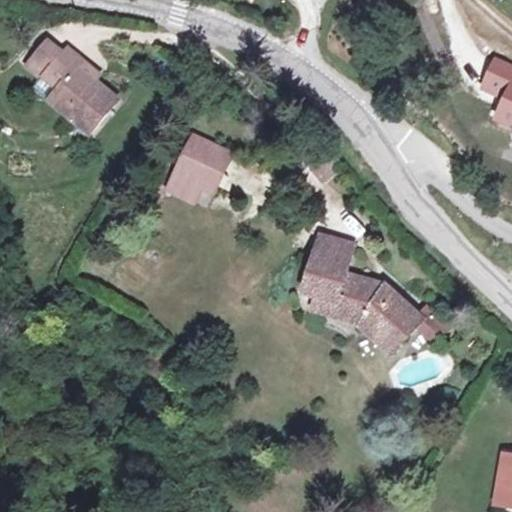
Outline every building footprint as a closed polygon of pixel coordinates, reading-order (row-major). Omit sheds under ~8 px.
[(132,105),(58,39),(19,82),(93,149),(132,105)] [(511,67),(497,62),(487,87),(506,94),(495,119),(511,125),(511,67)] [(239,158),(191,137),(165,196),(213,217),(239,158)] [(360,249),(321,236),(301,310),(360,332),(399,366),(434,325),(389,288),(355,280),(360,249)] [(511,457),(501,456),(493,506),(511,508),(511,457)]
